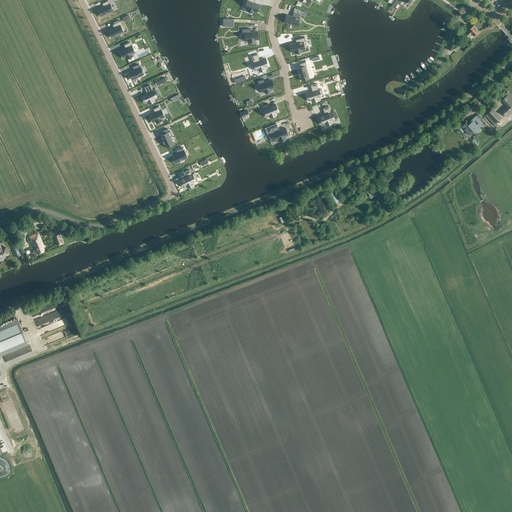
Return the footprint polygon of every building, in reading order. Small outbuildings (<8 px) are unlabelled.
[(103,6),(98,9),(101,16),(113,10),(109,3),(108,0),(105,1),(102,3),(103,6)] [(246,0),(244,7),(247,8),(246,10),(252,13),(253,10),(256,12),(259,4),(253,2),(254,0),(246,0)] [(286,14),(284,22),(297,25),(299,13),(293,12),(292,16),(286,14)] [(114,27),(108,30),(111,37),(118,34),(122,32),(123,31),(125,30),(120,20),(112,24),(114,27)] [(468,29),(469,31),(466,34),(468,36),(472,33),(474,36),(479,31),(474,25),(468,29)] [(242,32),(242,40),(245,39),(245,40),(248,40),(248,42),(255,42),(254,39),(258,39),(257,31),(251,31),(251,28),(242,29),(242,32)] [(296,42),(290,44),(291,51),(295,51),(295,53),(301,52),(301,49),(307,48),(304,37),(295,39),(296,42)] [(452,47),(456,50),(462,45),(458,41),(452,47)] [(125,48),(119,51),(123,58),(126,56),(127,58),(133,56),(131,53),(135,52),(131,45),(129,42),(124,45),(125,48)] [(257,54),(251,56),(252,59),(253,62),(252,63),(254,70),(255,69),(255,70),(258,69),(259,71),(265,69),(264,67),(268,66),(265,58),(259,60),(257,54)] [(300,67),(297,67),(299,73),(299,76),(300,76),(301,80),(309,78),(305,66),(306,65),(305,61),(299,63),(300,67)] [(134,70),(128,72),(132,79),(143,74),(140,67),(138,64),(133,66),(134,70)] [(258,84),(257,85),(260,91),(261,91),(261,92),(264,90),(265,93),(271,91),(270,88),(273,87),(271,80),(265,82),(263,79),(257,81),(258,84)] [(312,91),(306,92),(308,100),(311,99),(312,101),(318,100),(317,97),(321,96),(323,95),(321,88),(318,89),(316,83),(310,85),(312,91)] [(147,93),(141,95),(144,102),(147,101),(149,103),(154,101),(153,98),(156,97),(153,90),(152,90),(150,84),(144,87),(147,93)] [(502,112),(506,116),(511,111),(511,100),(507,95),(502,100),(508,106),(502,112)] [(268,103),(262,105),(263,109),(266,116),(269,115),(270,117),(276,115),(275,112),(278,111),(275,104),(269,106),(268,103)] [(154,112),(149,115),(152,122),(155,120),(156,122),(162,120),(161,118),(164,116),(160,109),(159,106),(153,109),(154,112)] [(325,114),(319,116),(322,124),(325,123),(326,125),(332,122),(331,120),(334,119),(331,112),(328,106),(322,108),(325,114)] [(493,108),(487,113),(495,123),(501,117),(493,108)] [(480,127),(483,123),(476,115),(470,120),(471,121),(468,124),(466,122),(461,127),(468,135),(473,130),(476,133),(481,128),(480,127)] [(270,125),(264,128),(267,134),(269,134),(271,141),(275,140),(279,138),(280,141),(285,138),(284,136),(288,135),(285,127),(279,130),(277,126),(272,129),(270,125)] [(163,134),(160,135),(166,147),(173,144),(169,136),(172,135),(169,131),(167,128),(161,131),(163,134)] [(178,153),(172,156),(175,163),(187,157),(184,150),(183,150),(182,147),(176,150),(178,153)] [(181,181),(179,181),(181,185),(183,185),(183,186),(186,185),(187,187),(193,184),(192,182),(195,181),(195,180),(197,179),(194,173),(192,174),(192,173),(191,174),(189,169),(183,172),(186,176),(180,179),(181,181)] [(58,245),(63,243),(61,239),(58,232),(57,232),(54,234),(53,234),(58,245)] [(44,251),(42,247),(44,247),(38,233),(29,236),(33,247),(35,246),(38,253),(44,251)] [(19,241),(15,243),(20,254),(24,252),(19,241)] [(15,243),(11,245),(13,248),(12,249),(15,256),(20,254),(15,243)] [(62,297),(39,304),(41,310),(38,311),(38,315),(36,315),(36,318),(36,319),(32,320),(34,324),(43,321),(41,317),(37,317),(49,313),(49,316),(49,318),(53,316),(51,312),(53,311),(52,308),(51,308),(64,304),(62,297)] [(0,326),(0,354),(28,343),(18,319),(0,326)]
